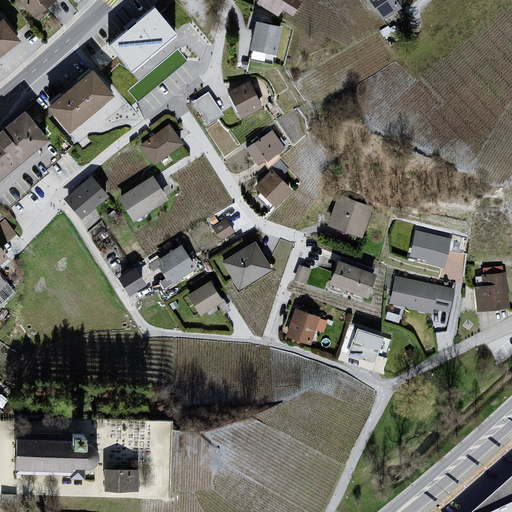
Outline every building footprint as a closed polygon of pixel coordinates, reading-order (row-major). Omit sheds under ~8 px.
[(57,0),(20,0),(36,18),(58,0),(57,0)] [(257,0),(257,1),(282,16),(285,10),(293,14),(298,3),(293,0),(257,0)] [(394,0),(370,0),(381,17),(399,6),(394,0)] [(154,5),(108,43),(130,70),(176,32),(154,5)] [(2,18),(0,19),(0,55),(20,39),(2,18)] [(255,20),(249,49),(277,55),(283,26),(255,20)] [(84,69),(38,107),(60,133),(106,96),(84,69)] [(246,82),(222,92),(236,120),(259,111),(246,82)] [(206,93),(189,104),(204,128),(222,117),(206,93)] [(25,111),(0,130),(0,181),(49,141),(25,111)] [(164,126),(134,149),(148,168),(178,146),(164,126)] [(259,159),(263,162),(281,150),(268,131),(240,149),(252,166),(259,159)] [(273,166),(282,173),(289,165),(280,158),(273,166)] [(250,189),(270,208),(288,191),(269,174),(250,189)] [(154,175),(119,196),(134,220),(168,198),(154,175)] [(93,176),(65,198),(81,218),(109,196),(93,176)] [(339,195),(328,224),(360,236),(371,207),(339,195)] [(225,218),(213,226),(222,240),(234,232),(225,218)] [(10,219),(0,222),(0,241),(9,239),(6,232),(13,230),(10,219)] [(413,232),(406,258),(441,268),(448,241),(413,232)] [(255,241),(221,262),(238,290),(272,270),(255,241)] [(180,244),(158,259),(161,263),(158,266),(167,279),(169,278),(172,284),(196,268),(180,244)] [(371,276),(333,261),(323,285),(362,301),(371,276)] [(299,262),(295,279),(307,281),(311,265),(299,262)] [(121,275),(118,277),(129,295),(146,284),(134,267),(121,275)] [(0,273),(0,305),(14,292),(0,273)] [(500,274),(479,275),(480,286),(471,287),(474,312),(505,308),(500,274)] [(394,278),(387,305),(428,314),(430,309),(446,314),(451,290),(394,278)] [(209,281),(187,294),(200,315),(222,302),(209,281)] [(322,316),(294,308),(286,337),(313,344),(322,316)] [(383,337),(357,329),(348,355),(374,364),(383,337)] [(83,443),(84,435),(64,435),(64,440),(18,439),(17,476),(89,478),(90,469),(95,466),(98,460),(98,453),(93,448),(83,443)] [(138,471),(102,470),(102,491),(137,492),(138,471)] [(511,511),(511,483),(480,511),(511,511)]
